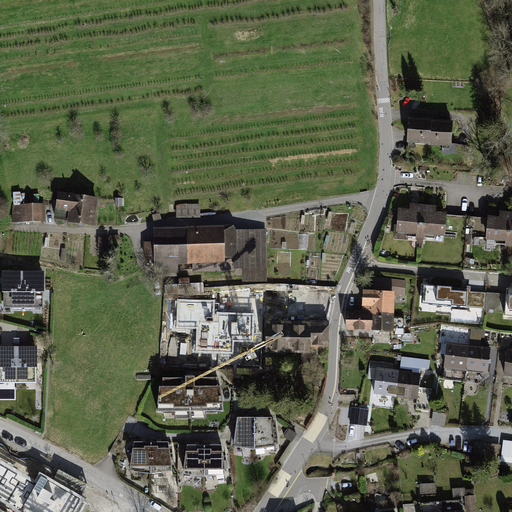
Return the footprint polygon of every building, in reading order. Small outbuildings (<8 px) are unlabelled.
[(435,125),(411,123),(409,152),(433,154),(435,125)] [(457,127),(435,125),(433,154),(454,155),(457,127)] [(98,203),(59,200),(57,224),(97,227),(98,203)] [(202,206),(178,205),(178,220),(202,221),(202,206)] [(46,213),(19,211),(18,228),(45,229),(46,213)] [(422,217),(398,215),(396,241),(420,242),(422,217)] [(448,218),(422,217),(420,242),(446,244),(448,218)] [(511,242),(511,223),(490,222),(488,248),(511,250),(511,242)] [(242,239),(242,232),(164,232),(164,276),(182,276),(182,289),(276,289),(276,239),(242,239)] [(24,276),(3,276),(3,318),(24,318),(24,276)] [(45,276),(24,276),(24,318),(45,318),(45,276)] [(374,277),(373,290),(397,292),(397,295),(405,296),(407,279),(374,277)] [(438,286),(424,284),(422,303),(452,305),(454,285),(438,284),(438,286)] [(471,286),(454,285),(452,305),(485,308),(486,293),(471,292),(471,286)] [(364,290),(363,301),(396,304),(397,295),(397,292),(373,290),(364,290)] [(363,301),(362,313),(378,315),(395,316),(396,304),(363,301)] [(362,313),(351,312),(349,332),(376,334),(378,315),(362,313)] [(395,316),(378,315),(376,334),(398,336),(400,316),(395,316)] [(312,328),(311,353),(330,353),(331,324),(312,324),(312,328)] [(290,328),(268,327),(267,359),(289,359),(290,328)] [(312,328),(290,328),(289,359),(311,359),(311,353),(312,328)] [(470,347),(449,345),(446,372),(468,374),(470,347)] [(491,349),(470,347),(468,374),(488,376),(491,349)] [(17,354),(0,353),(0,390),(17,390),(17,354)] [(38,353),(17,354),(17,390),(38,390),(38,353)] [(369,377),(376,378),(378,364),(392,366),(393,363),(372,360),(369,377)] [(401,374),(379,371),(376,397),(398,400),(401,374)] [(422,377),(401,374),(398,400),(419,403),(422,377)] [(186,381),(164,380),(164,390),(160,390),(158,415),(225,414),(222,389),(219,389),(218,381),(195,381),(195,379),(191,379),(186,379),(186,381)] [(369,412),(352,410),(351,424),(367,426),(369,412)] [(435,412),(434,422),(446,424),(447,414),(435,412)] [(256,424),(236,424),(236,457),(256,457),(256,424)] [(277,424),(256,424),(256,457),(277,457),(277,424)] [(297,434),(289,429),(283,437),(291,442),(297,434)] [(476,452),(499,454),(500,442),(477,440),(476,452)] [(511,443),(503,443),(502,465),(511,464),(511,443)] [(154,447),(135,447),(135,478),(154,478),(154,447)] [(173,447),(154,447),(154,478),(173,478),(173,447)] [(205,453),(186,453),(186,483),(205,482),(205,453)] [(226,453),(205,453),(205,482),(226,482),(226,453)] [(422,482),(422,492),(438,491),(438,481),(422,482)] [(19,496),(10,511),(65,511),(67,509),(24,485),(19,496)] [(466,493),(466,486),(455,488),(455,494),(466,493)] [(0,487),(0,511),(10,511),(19,496),(0,487)] [(476,496),(465,497),(466,509),(477,509),(476,496)]
